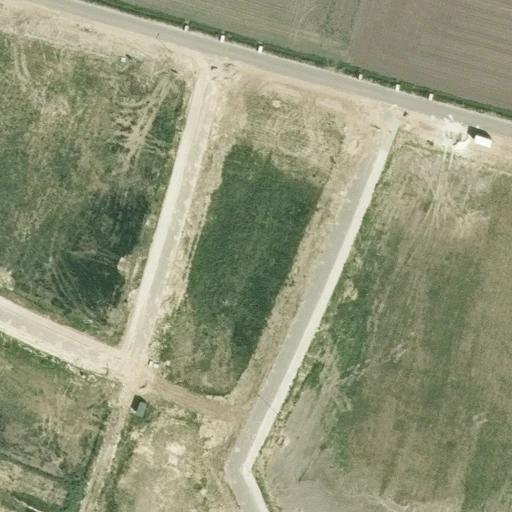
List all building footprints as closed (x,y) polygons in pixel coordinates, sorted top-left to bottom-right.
[(13,37),(1,80),(30,88),(32,80),(60,88),(67,64),(39,56),(42,45),(13,37)] [(88,78),(75,124),(97,130),(101,115),(106,117),(110,102),(160,116),(167,92),(159,90),(161,83),(144,78),(146,72),(129,67),(128,74),(111,69),(107,84),(88,78)] [(417,149),(410,176),(425,181),(423,187),(439,191),(433,212),(442,214),(438,229),(463,236),(478,184),(457,178),(461,162),(417,149)] [(100,231),(100,232),(105,234),(106,232),(116,235),(116,236),(138,242),(140,234),(141,234),(142,229),(145,230),(149,214),(147,213),(148,208),(147,208),(151,196),(135,191),(142,166),(113,158),(108,176),(122,180),(113,213),(107,212),(102,231),(100,231)] [(40,230),(23,268),(41,276),(32,296),(51,305),(54,299),(63,303),(59,311),(60,312),(64,304),(89,315),(102,286),(79,276),(86,259),(56,246),(59,239),(40,230)] [(315,379),(307,395),(310,396),(308,401),(355,423),(367,398),(361,395),(368,382),(380,388),(392,361),(361,346),(349,372),(330,363),(323,377),(320,376),(318,381),(315,379)] [(0,387),(15,395),(28,368),(12,360),(14,355),(0,348),(0,387)] [(46,391),(37,413),(70,426),(74,415),(98,425),(110,396),(94,390),(94,389),(84,385),(84,386),(68,379),(61,397),(46,391)] [(498,420),(498,437),(503,437),(503,455),(507,455),(507,471),(511,471),(511,401),(503,401),(503,420),(498,420)] [(279,438),(271,466),(285,471),(279,492),(304,499),(310,478),(317,480),(325,451),(279,438)]
